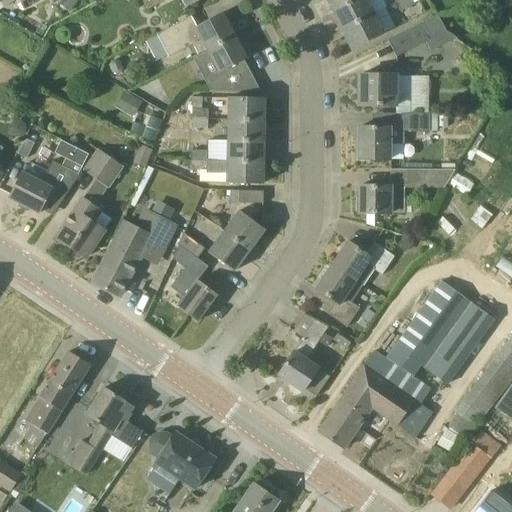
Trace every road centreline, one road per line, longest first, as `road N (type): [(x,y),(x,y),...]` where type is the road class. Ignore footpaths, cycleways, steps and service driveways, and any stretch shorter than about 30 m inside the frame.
road 1 (residential): [(199,388),(308,229),(310,72),(277,0)]
road 2 (tertiary): [(199,388),(0,252)]
road 3 (tertiary): [(340,487),(199,388)]
